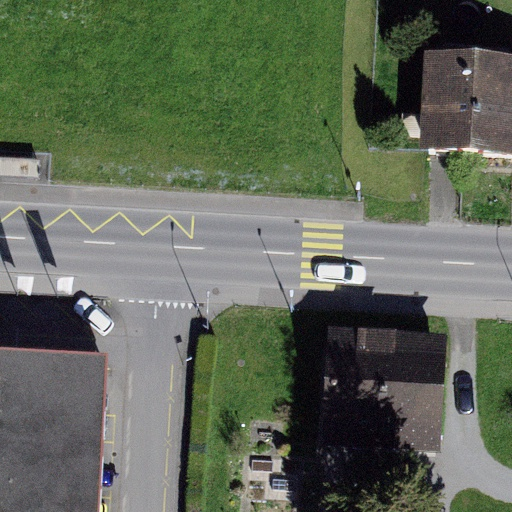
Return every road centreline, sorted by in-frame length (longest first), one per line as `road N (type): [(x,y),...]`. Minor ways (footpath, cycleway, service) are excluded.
road 1 (primary): [(511,264),(146,243)]
road 2 (residential): [(146,243),(132,511)]
road 3 (track): [(458,261),(452,440),(470,474),(511,488)]
road 4 (primary): [(146,243),(0,235)]
